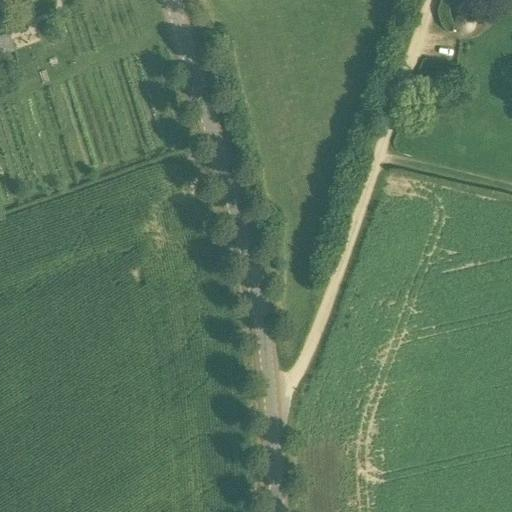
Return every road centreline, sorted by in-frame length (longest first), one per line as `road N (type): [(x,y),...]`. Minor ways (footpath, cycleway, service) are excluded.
road 1 (tertiary): [(275,511),(247,229),(176,0)]
road 2 (track): [(269,411),(301,370),(430,0)]
